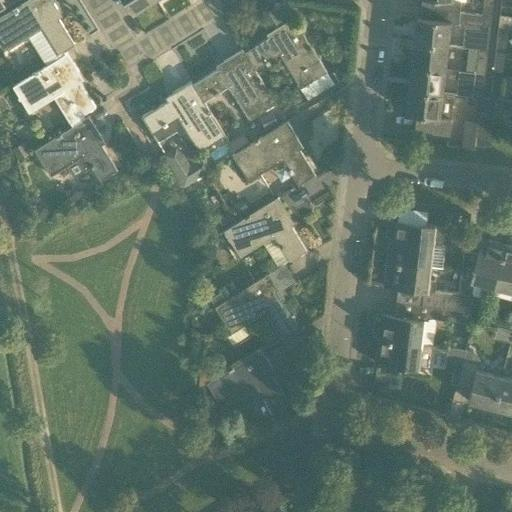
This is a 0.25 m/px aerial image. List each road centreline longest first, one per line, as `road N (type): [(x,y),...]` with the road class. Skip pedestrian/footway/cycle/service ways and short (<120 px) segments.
road 1 (residential): [(472,462),(345,425),(332,402),(359,168)]
road 2 (track): [(0,214),(53,511)]
road 3 (residential): [(237,0),(134,60),(97,0)]
road 4 (residential): [(359,168),(378,0)]
road 5 (residential): [(511,185),(359,168)]
